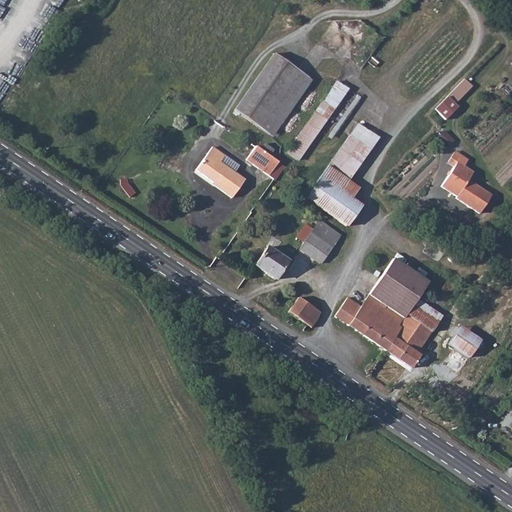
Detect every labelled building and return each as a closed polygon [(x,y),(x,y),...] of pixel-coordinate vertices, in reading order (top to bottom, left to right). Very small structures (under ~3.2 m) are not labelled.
[(308,78),(273,54),(234,110),(269,135),(308,78)] [(464,79),(446,97),(454,104),(472,86),(464,79)] [(314,114),(287,154),(298,161),(325,120),(346,88),(335,81),(314,114)] [(434,109),(445,120),(457,107),(454,104),(446,97),(434,109)] [(357,122),(320,177),(351,199),(358,188),(348,181),(378,138),(357,122)] [(437,138),(445,147),(452,140),(443,131),(437,138)] [(268,176),(277,162),(255,146),(246,160),(268,176)] [(224,156),(212,147),(196,170),(215,184),(214,186),(231,198),(244,180),(219,162),(224,156)] [(456,162),(463,167),(467,160),(454,152),(447,163),(453,167),(456,162)] [(277,162),(268,176),(274,180),(284,167),(277,162)] [(463,167),(456,162),(453,167),(441,186),(456,197),(455,198),(479,213),(490,196),(467,181),(472,173),(463,167)] [(351,199),(320,177),(306,197),(346,226),(361,206),(351,199)] [(130,197),(134,193),(127,183),(126,179),(120,179),(120,185),(130,197)] [(320,264),(340,236),(319,221),(299,249),(320,264)] [(287,261),(267,247),(254,266),(275,280),(287,261)] [(392,259),(368,295),(390,309),(404,318),(406,314),(417,299),(427,282),(392,259)] [(368,295),(360,307),(348,326),(375,344),(384,330),(379,327),(390,309),(368,295)] [(288,312),(311,328),(315,322),(320,313),(298,298),(288,312)] [(334,316),(348,326),(360,307),(347,298),(334,316)] [(441,316),(417,299),(406,314),(431,331),(441,316)] [(395,338),(402,328),(398,326),(404,318),(390,309),(379,327),(384,330),(375,344),(386,351),(395,338)] [(406,314),(404,318),(398,326),(402,328),(424,342),(431,331),(406,314)] [(480,341),(459,327),(448,344),(469,358),(480,341)] [(420,348),(421,347),(424,342),(402,328),(395,338),(407,345),(397,359),(411,368),(420,355),(417,353),(420,348)] [(407,345),(395,338),(386,351),(397,359),(407,345)] [(434,404),(437,398),(414,382),(410,388),(420,395),(419,396),(428,402),(429,400),(434,404)]
